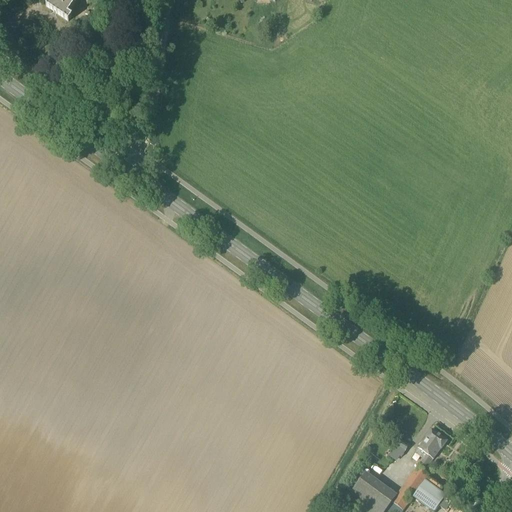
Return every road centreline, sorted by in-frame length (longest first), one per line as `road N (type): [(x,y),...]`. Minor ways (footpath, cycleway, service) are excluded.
road 1 (primary): [(508,450),(126,169)]
road 2 (unclassified): [(126,169),(147,121),(166,0)]
road 3 (primary): [(126,169),(0,78)]
